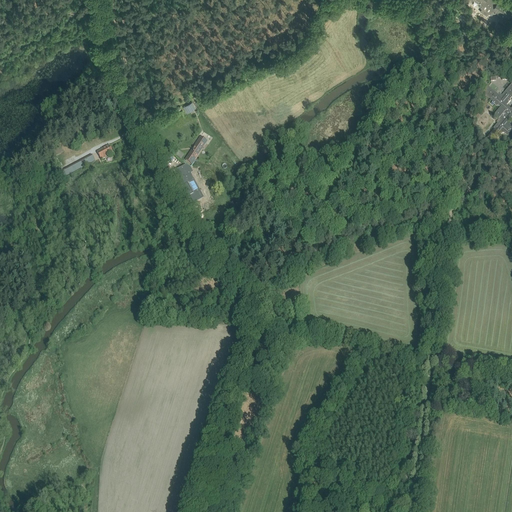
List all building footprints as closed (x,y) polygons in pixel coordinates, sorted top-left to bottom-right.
[(469,0),(472,1),(472,0),(473,0),(482,5),(481,8),(482,9),(480,11),(483,13),(485,11),(492,0),(469,0)] [(492,0),(485,11),(483,13),(486,16),(488,13),(490,14),(491,12),(499,18),(498,20),(503,24),(509,15),(511,16),(511,14),(511,11),(509,9),(508,10),(497,3),(498,2),(494,0),(492,0)] [(499,95),(492,89),(488,86),(486,89),(485,90),(482,93),(493,102),(492,102),(497,107),(498,106),(501,108),(493,116),(497,120),(498,118),(501,121),(498,124),(497,124),(493,129),(494,129),(486,140),(492,145),(502,134),(504,133),(511,139),(511,128),(511,127),(507,123),(511,116),(511,108),(511,109),(506,105),(510,101),(509,100),(511,96),(511,84),(502,95),(499,95)] [(193,102),(184,107),(187,112),(196,108),(193,102)] [(201,138),(185,160),(191,164),(194,160),(206,141),(205,140),(201,138)] [(97,151),(98,155),(101,160),(102,160),(102,159),(106,157),(113,153),(109,145),(105,148),(97,151)] [(178,150),(175,155),(181,159),(184,154),(178,150)] [(60,171),(60,172),(63,177),(95,161),(92,155),(60,171)] [(199,162),(193,184),(199,186),(200,183),(203,183),(208,164),(199,162)] [(177,175),(191,203),(201,198),(197,191),(193,193),(188,184),(193,181),(189,174),(186,175),(182,168),(176,172),(178,175),(177,175)]
